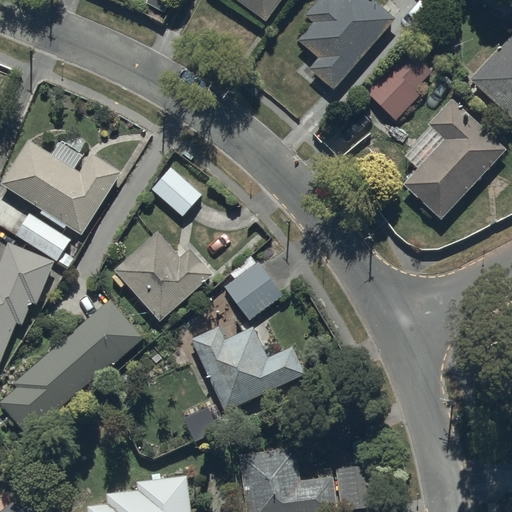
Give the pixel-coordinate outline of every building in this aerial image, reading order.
[(238,0),(266,22),(282,0),(238,0)] [(317,54),(308,65),(335,85),(395,18),(373,0),(315,0),(307,9),(315,18),(300,37),(317,54)] [(507,0),(481,0),(504,9),(507,0)] [(511,34),(472,78),(511,116),(511,34)] [(431,71),(405,47),(365,90),(396,119),(421,92),(416,87),(431,71)] [(445,137),(403,183),(442,219),(508,147),(453,97),(429,123),(445,137)] [(80,169),(32,137),(4,179),(83,231),(122,171),(92,151),(80,169)] [(201,191),(169,164),(148,189),(180,216),(201,191)] [(179,255),(157,229),(113,267),(162,321),(214,273),(192,247),(179,255)] [(0,361),(16,323),(21,323),(31,301),(37,303),(55,259),(8,239),(0,260),(0,361)] [(226,284),(248,316),(281,293),(259,261),(226,284)] [(144,336),(111,298),(13,380),(19,387),(1,401),(28,435),(144,336)] [(306,370),(293,344),(270,356),(254,326),(227,336),(220,324),(191,337),(226,410),(306,370)] [(168,352),(155,337),(134,355),(147,370),(168,352)] [(207,406),(186,415),(196,437),(217,428),(207,406)] [(296,445),(239,454),(247,511),(329,511),(339,510),(332,475),(301,477),(296,445)] [(373,460),(335,465),(340,507),(378,503),(373,460)] [(191,511),(186,474),(135,480),(135,489),(108,492),(109,503),(90,503),(90,511),(87,511),(191,511)] [(0,511),(37,511),(28,503),(10,502),(0,511)]
